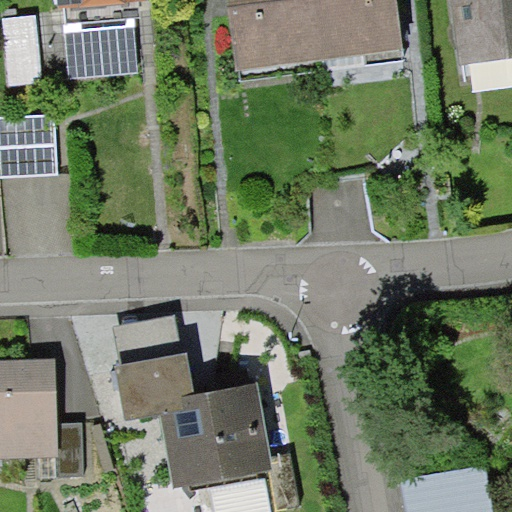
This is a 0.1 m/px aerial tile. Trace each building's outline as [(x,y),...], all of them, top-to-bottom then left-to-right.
[(150,0),(72,0),(73,13),(151,8),(150,0)] [(319,0),(233,0),(242,73),(327,64),(319,0)] [(405,0),(319,0),(327,64),(412,55),(405,0)] [(511,0),(458,0),(465,65),(511,60),(511,0)] [(60,113),(0,116),(0,149),(3,183),(66,179),(61,128),(60,113)] [(66,360),(0,361),(0,457),(61,456),(62,487),(91,486),(90,426),(68,427),(66,360)] [(273,390),(166,404),(181,493),(207,489),(210,504),(221,511),(242,511),(280,504),(280,511),(308,511),(302,463),(282,467),(273,390)]
